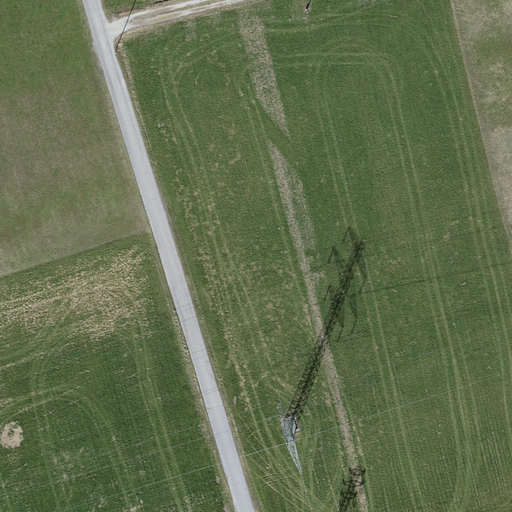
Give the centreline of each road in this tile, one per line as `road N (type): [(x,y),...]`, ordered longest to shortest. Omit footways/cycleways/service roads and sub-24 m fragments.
road 1 (track): [(89,0),(244,511)]
road 2 (track): [(98,29),(216,0)]
